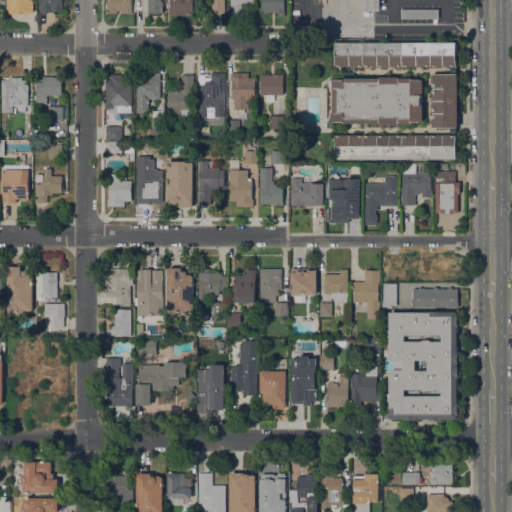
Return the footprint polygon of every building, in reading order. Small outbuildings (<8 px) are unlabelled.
[(9,13),(7,11),(7,0),(33,0),(34,11),(30,13),(9,13)] [(62,0),(63,11),(48,11),(48,13),(41,13),(41,11),(40,11),(39,0),(62,0)] [(132,0),(132,13),(122,13),(122,10),(118,10),(118,12),(105,12),(105,8),(107,8),(107,7),(105,7),(105,2),(107,2),(107,0),(132,0)] [(161,0),(161,1),(163,1),(163,12),(148,12),(148,0),(161,0)] [(193,0),(193,13),(170,13),(170,0),(193,0)] [(225,0),(225,14),(212,14),(212,2),(211,2),(211,0),(225,0)] [(254,0),(254,7),(247,7),(247,14),(235,14),(235,13),(231,13),(231,0),(254,0)] [(285,0),(285,13),(274,12),(274,11),(262,11),(262,0),(285,0)] [(439,8),(439,18),(401,18),(401,8),(439,8)] [(335,66),(335,42),(456,42),(456,66),(335,66)] [(156,72),(156,79),(160,79),(160,98),(149,98),(149,112),(137,112),(137,79),(144,79),(144,72),(156,72)] [(255,98),(249,98),(249,109),(245,109),(245,114),(238,114),(238,109),(234,109),(234,99),(232,99),(232,80),(231,80),(231,72),(249,72),(249,77),(255,77),(255,98)] [(168,117),(168,108),(168,90),(181,90),(181,87),(182,87),(182,75),(182,73),(193,73),(193,75),(194,75),(194,92),(193,92),(194,109),(194,116),(168,117)] [(199,116),(199,74),(205,74),(205,77),(212,77),(212,73),(225,73),(225,91),(224,91),(224,106),(225,106),(225,116),(215,116),(215,117),(208,117),(208,116),(206,116),(206,118),(203,118),(203,116),(199,116)] [(261,74),(273,75),(273,73),(284,73),(284,94),(275,94),(275,100),(267,100),(267,94),(261,94),(261,74)] [(458,127),(433,127),(433,73),(458,74),(458,127)] [(125,74),(125,79),(132,79),(132,105),(132,112),(106,112),(106,79),(112,79),(112,74),(125,74)] [(2,79),(9,79),(9,76),(13,76),(13,77),(22,77),(22,80),(28,80),(29,105),(13,105),(13,111),(2,111),(2,79)] [(36,103),(36,76),(62,76),(62,94),(47,94),(47,103),(36,103)] [(381,77),(381,76),(400,76),(400,77),(412,77),(412,79),(424,79),(424,95),(421,95),(421,104),(424,104),(424,121),(412,121),(412,122),(400,123),(400,124),(381,124),(381,122),(345,122),(345,121),(333,121),(333,112),(334,112),(334,87),(333,87),(333,79),(345,79),(345,77),(381,77)] [(63,106),(63,119),(49,119),(49,106),(63,106)] [(271,115),(284,115),(284,128),(271,128),(271,115)] [(165,116),(165,130),(153,130),(153,116),(165,116)] [(240,119),(240,132),(227,132),(227,119),(240,119)] [(106,125),(123,125),(122,139),(106,139),(106,125)] [(336,159),(335,135),(457,134),(457,160),(406,160),(406,158),(336,159)] [(109,153),(109,140),(122,140),(122,153),(109,153)] [(62,144),(62,158),(49,158),(49,144),(62,144)] [(258,150),(258,163),(245,163),(245,150),(258,150)] [(271,150),(284,150),(284,163),(271,163),(271,150)] [(237,206),(237,200),(230,200),(230,180),(229,180),(229,169),(230,169),(230,159),(239,159),(239,169),(248,169),(248,178),(251,178),(251,180),(252,180),(252,198),(254,198),(254,206),(237,206)] [(193,207),(177,207),(177,205),(168,205),(168,160),(187,161),(187,162),(193,162),(193,207)] [(207,167),(219,168),(219,169),(224,169),(224,185),(219,185),(219,188),(213,188),(213,191),(212,191),(212,203),(211,203),(211,205),(200,204),(200,203),(199,203),(199,160),(207,160),(207,167)] [(163,169),(163,185),(159,185),(159,188),(151,188),(151,192),(150,192),(150,204),(137,204),(137,168),(140,168),(140,162),(152,162),(152,168),(158,168),(158,170),(163,169)] [(402,190),(401,190),(401,186),(402,186),(403,173),(402,173),(402,163),(424,163),(424,171),(432,171),(432,174),(431,174),(431,189),(432,189),(432,196),(421,196),(421,193),(415,193),(415,204),(402,204),(402,190)] [(4,202),(4,169),(5,169),(5,164),(29,164),(29,169),(30,169),(30,198),(28,198),(28,200),(21,200),(21,198),(17,198),(17,202),(4,202)] [(327,173),(327,164),(345,164),(345,173),(327,173)] [(261,185),(260,185),(260,167),(273,167),(273,180),(275,180),(275,184),(283,184),(283,205),(273,205),(273,203),(261,203),(261,185)] [(52,168),(52,175),(62,175),(62,194),(48,194),(48,202),(36,202),(35,183),(42,183),(42,181),(35,181),(35,173),(43,173),(43,175),(45,175),(44,168),(52,168)] [(458,211),(450,211),(435,211),(435,170),(456,171),(456,182),(460,182),(460,193),(458,193),(458,204),(458,211)] [(125,206),(107,206),(107,198),(109,198),(108,180),(110,180),(110,172),(120,172),(120,180),(131,180),(131,200),(125,200),(125,206)] [(323,206),(305,206),(303,206),(303,207),(291,207),(291,205),(290,205),(290,201),(291,201),(291,177),(302,177),(302,182),(308,182),(308,181),(313,181),(313,183),(323,183),(323,206)] [(359,178),(358,218),(347,217),(347,219),(340,219),(340,220),(332,220),(332,219),(327,219),(327,180),(343,180),(343,178),(359,178)] [(365,182),(388,182),(388,190),(399,190),(399,205),(365,205),(365,182)] [(387,256),(405,256),(405,272),(388,272),(388,268),(387,268),(387,256)] [(420,275),(420,258),(453,258),(453,270),(451,270),(451,275),(420,275)] [(194,310),(185,310),(185,312),(178,312),(178,314),(170,314),(170,312),(168,312),(168,268),(170,268),(171,267),(172,266),(175,265),(177,265),(179,266),(181,267),(182,267),(182,271),(187,271),(187,274),(193,274),(193,276),(194,276),(194,310)] [(25,310),(25,313),(20,313),(20,314),(10,315),(10,312),(8,312),(8,266),(22,266),(22,270),(28,270),(28,273),(31,273),(32,274),(34,275),(34,310),(25,310)] [(131,268),(131,275),(134,275),(134,284),(131,284),(131,303),(116,304),(116,296),(107,296),(106,268),(131,268)] [(210,294),(210,296),(205,296),(205,302),(200,302),(200,300),(199,300),(199,286),(198,286),(198,280),(199,280),(199,268),(210,268),(210,269),(216,269),(216,272),(222,272),(222,275),(225,275),(225,274),(227,274),(227,289),(220,289),(220,294),(210,294)] [(260,268),(282,268),(282,282),(279,282),(279,295),(276,295),(276,300),(261,300),(261,295),(260,295),(260,268)] [(317,294),(301,294),(301,295),(293,295),(293,294),(292,294),(292,271),(292,268),(312,268),(312,269),(318,269),(317,294)] [(348,292),(348,301),(335,301),(335,297),(331,297),(331,292),(324,292),(324,273),(340,273),(340,268),(348,268),(348,292)] [(164,315),(137,315),(137,269),(164,269),(164,315)] [(233,284),(235,284),(235,274),(244,275),(244,273),(247,273),(247,269),(256,269),(256,277),(255,277),(255,302),(250,302),(250,303),(244,303),(244,302),(239,302),(233,297),(233,284)] [(380,269),(380,283),(378,283),(378,300),(380,300),(380,318),(368,318),(368,301),(353,301),(354,281),(365,281),(365,269),(380,269)] [(57,297),(37,297),(37,272),(57,272),(57,297)] [(397,283),(397,305),(392,305),(392,307),(382,308),(382,300),(383,299),(383,283),(397,283)] [(419,288),(419,286),(422,286),(422,288),(434,288),(434,286),(438,286),(438,288),(449,288),(449,286),(452,286),(452,288),(458,288),(458,306),(412,306),(412,301),(413,301),(413,288),(419,288)] [(45,302),(65,302),(65,316),(64,316),(64,327),(52,327),(52,316),(45,316),(45,302)] [(214,322),(214,302),(226,302),(226,322),(225,322),(225,326),(214,326),(214,322)] [(288,302),(288,315),(275,315),(275,302),(288,302)] [(332,302),(332,315),(320,315),(320,302),(332,302)] [(131,335),(116,335),(108,335),(108,329),(111,328),(111,325),(114,324),(114,315),(115,315),(115,309),(131,309),(131,335)] [(405,420),(405,419),(390,419),(390,401),(388,400),(388,393),(390,393),(390,369),(395,369),(395,361),(390,361),(390,336),(388,336),(388,329),(390,329),(390,312),(431,312),(431,311),(458,311),(458,315),(459,315),(459,326),(459,332),(458,332),(458,345),(459,345),(459,352),(459,364),(457,364),(457,366),(459,366),(459,377),(458,384),(458,397),(458,403),(459,403),(459,415),(458,415),(458,418),(442,418),(442,420),(430,420),(430,418),(417,418),(417,420),(405,420)] [(241,312),(241,327),(228,327),(228,312),(241,312)] [(6,343),(16,343),(16,337),(38,336),(38,357),(7,358),(6,343)] [(381,360),(369,360),(370,338),(377,338),(377,342),(379,342),(379,352),(381,352),(381,360)] [(137,352),(137,339),(156,339),(156,352),(137,352)] [(258,340),(258,348),(256,348),(256,352),(257,352),(257,363),(256,363),(256,395),(243,395),(243,389),(231,389),(231,365),(239,365),(239,358),(240,358),(240,343),(243,343),(243,340),(258,340)] [(300,354),(289,354),(289,340),(300,340),(300,354)] [(320,369),(320,355),(334,355),(334,369),(320,369)] [(133,402),(118,401),(118,390),(106,390),(107,357),(121,357),(121,366),(119,366),(119,377),(122,377),(123,363),(133,363),(133,402)] [(313,362),(313,366),(317,366),(317,381),(318,381),(318,392),(301,392),(301,387),(299,387),(299,382),(298,382),(298,362),(313,362)] [(160,364),(160,365),(172,365),(172,371),(173,371),(174,390),(151,390),(151,404),(137,405),(136,383),(139,383),(139,364),(160,364)] [(286,370),(287,407),(273,407),(273,404),(271,404),(271,402),(268,402),(268,403),(263,403),(263,402),(261,402),(261,371),(286,370)] [(378,399),(361,400),(361,406),(352,406),(351,373),(365,372),(365,376),(377,375),(378,399)] [(348,406),(327,406),(327,381),(334,381),(334,382),(338,382),(338,385),(339,385),(340,375),(349,375),(348,406)] [(198,377),(208,377),(208,395),(222,394),(223,412),(197,412),(197,397),(198,397),(198,389),(198,377)] [(188,401),(184,396),(192,390),(196,395),(188,401)] [(23,484),(22,484),(22,474),(25,474),(25,461),(51,461),(51,473),(54,473),(54,478),(60,478),(60,491),(59,491),(59,492),(24,492),(23,484)] [(431,464),(451,464),(452,465),(452,483),(431,483),(431,464)] [(230,511),(230,472),(234,472),(234,471),(240,471),(240,472),(244,472),(244,474),(249,474),(256,474),(256,511),(230,511)] [(402,484),(402,471),(420,471),(420,484),(402,484)] [(137,511),(137,472),(152,472),(152,476),(155,476),(157,475),(158,475),(160,475),(162,476),(163,477),(163,511),(137,511)] [(198,511),(198,472),(213,472),(213,485),(226,485),(226,511),(198,511)] [(287,511),(277,511),(277,491),(266,491),(266,488),(260,488),(260,475),(266,475),(266,472),(287,472),(287,511)] [(168,498),(168,473),(185,473),(185,477),(192,477),(192,487),(191,487),(191,498),(168,498)] [(292,502),(292,493),(298,493),(297,475),(307,475),(307,473),(317,473),(317,511),(307,511),(307,496),(298,496),(298,501),(292,502)] [(321,511),(322,474),(330,474),(330,473),(334,473),(334,478),(335,478),(335,476),(342,477),(342,486),(344,486),(344,504),(330,504),(330,511),(321,511)] [(379,501),(370,501),(370,511),(355,511),(355,503),(354,503),(354,475),(365,475),(365,473),(379,473),(379,501)] [(106,511),(106,500),(109,500),(109,474),(133,474),(133,511),(106,511)] [(414,500),(400,500),(400,487),(414,487),(414,500)] [(258,511),(258,495),(259,495),(259,492),(266,492),(266,495),(267,495),(267,511),(258,511)] [(453,501),(453,511),(427,511),(427,493),(444,493),(444,496),(446,496),(448,497),(449,499),(449,501),(453,501)] [(0,511),(0,496),(7,496),(7,500),(10,500),(10,511),(0,511)] [(22,511),(22,505),(24,505),(24,498),(60,498),(60,510),(59,510),(59,511),(54,511),(22,511)]
